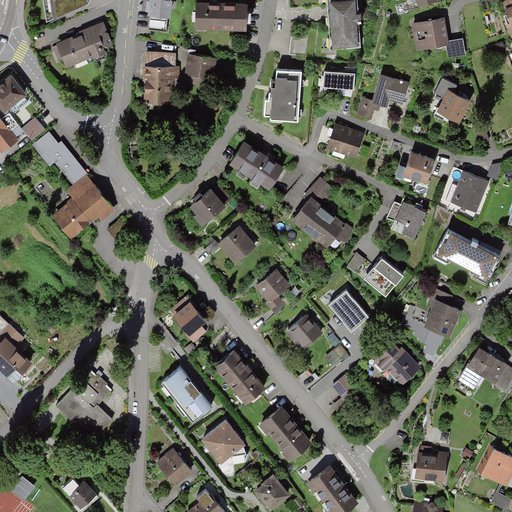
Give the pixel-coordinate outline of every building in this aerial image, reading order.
[(44,0),(47,16),(87,0),(44,0)] [(148,0),(147,8),(151,9),(149,26),(166,28),(168,12),(171,11),(172,0),(148,0)] [(247,0),(195,0),(195,25),(247,26),(247,0)] [(356,0),(328,0),(332,49),(360,46),(356,0)] [(511,0),(506,0),(503,2),(511,26),(511,0)] [(325,5),(289,5),(289,16),(324,17),(325,5)] [(112,39),(104,18),(81,28),(82,31),(52,44),(59,60),(64,57),(67,65),(76,61),(78,67),(109,55),(104,42),(112,39)] [(442,18),(411,23),(416,48),(447,43),(442,18)] [(308,35),(295,33),(293,52),(306,54),(308,35)] [(463,54),(460,40),(447,43),(450,57),(463,54)] [(177,50),(146,49),(146,63),(143,62),(142,74),(145,75),(144,99),(172,100),(172,82),(175,82),(176,76),(180,77),(181,63),(176,63),(177,50)] [(217,57),(191,51),(187,70),(191,71),(188,84),(210,89),(217,57)] [(0,101),(4,107),(6,106),(27,89),(11,69),(0,77),(0,101)] [(299,120),(301,71),(278,70),(277,85),(274,85),(273,91),(270,91),(269,97),(265,97),(265,113),(271,114),(271,118),(299,120)] [(347,74),(325,72),(324,87),(354,89),(355,74),(347,74)] [(373,100),(362,97),(357,115),(371,119),(374,110),(379,112),(381,105),(387,107),(389,100),(403,104),(409,83),(381,74),(373,100)] [(459,84),(444,78),(438,92),(445,95),(438,112),(462,123),(473,98),(456,91),(459,84)] [(4,107),(0,101),(0,146),(3,150),(19,138),(22,143),(44,126),(35,115),(22,126),(6,106),(4,107)] [(365,133),(336,122),(326,147),(356,158),(365,133)] [(60,142),(51,131),(34,143),(51,165),(57,160),(74,183),(68,188),(73,194),(68,198),(69,199),(53,212),(72,236),(99,214),(101,217),(115,206),(89,174),(90,173),(64,139),(60,142)] [(283,166),(243,140),(230,161),(270,186),(283,166)] [(436,161),(412,152),(406,169),(400,167),(397,177),(402,179),(403,176),(428,184),(436,161)] [(505,162),(494,164),(490,174),(498,179),(505,162)] [(488,181),(465,172),(453,202),(476,211),(488,181)] [(335,188),(320,175),(303,194),(308,199),(293,216),(326,245),(335,235),(347,239),(352,225),(324,201),(335,188)] [(216,180),(191,201),(198,210),(195,213),(202,221),(231,197),(216,180)] [(426,210),(404,200),(402,204),(395,201),(387,217),(396,221),(392,228),(400,232),(401,230),(414,236),(426,210)] [(454,212),(438,205),(435,222),(449,229),(454,212)] [(130,232),(121,219),(109,227),(118,240),(130,232)] [(239,223),(218,240),(234,260),(255,242),(239,223)] [(504,257),(453,230),(440,253),(491,280),(504,257)] [(215,239),(205,247),(209,252),(219,244),(215,239)] [(365,258),(356,251),(347,265),(355,271),(365,258)] [(397,267),(382,254),(364,276),(386,294),(404,272),(397,267)] [(278,266),(256,284),(267,298),(265,300),(271,307),(283,297),(278,292),(291,282),(278,266)] [(451,293),(433,285),(426,302),(432,305),(424,321),(446,331),(451,333),(462,307),(448,301),(451,293)] [(369,314),(346,287),(329,302),(351,329),(369,314)] [(194,297),(188,292),(169,307),(175,315),(176,315),(195,338),(207,329),(201,321),(206,317),(193,299),(194,297)] [(283,297),(271,307),(275,313),(287,303),(283,297)] [(441,343),(446,331),(424,321),(412,316),(416,306),(410,304),(403,322),(416,327),(414,333),(419,335),(418,337),(427,342),(424,349),(433,353),(438,342),(441,343)] [(308,313),(287,330),(301,347),(322,330),(308,313)] [(0,314),(0,331),(9,321),(0,314)] [(23,335),(9,321),(0,331),(0,367),(1,369),(12,379),(31,358),(15,344),(23,335)] [(332,332),(328,336),(333,341),(337,337),(332,332)] [(394,337),(371,358),(393,381),(397,376),(403,382),(423,364),(402,341),(400,343),(394,337)] [(340,343),(325,354),(335,367),(350,355),(340,343)] [(236,346),(215,362),(244,400),(265,384),(236,346)] [(473,384),(482,371),(507,388),(511,380),(511,365),(482,346),(462,376),(473,384)] [(209,347),(198,354),(206,366),(217,359),(209,347)] [(180,365),(162,379),(193,417),(210,403),(180,365)] [(92,369),(57,403),(72,418),(75,415),(94,435),(112,417),(97,401),(111,388),(105,383),(107,381),(98,372),(96,374),(92,369)] [(347,372),(333,384),(342,395),(332,403),(337,409),(361,389),(347,372)] [(258,421),(266,431),(268,430),(281,446),(279,448),(288,459),(313,439),(282,401),(258,421)] [(245,441),(227,417),(203,435),(220,459),(245,441)] [(511,455),(491,445),(479,470),(511,485),(511,455)] [(174,447),(157,460),(175,483),(192,469),(174,447)] [(447,453),(417,450),(415,467),(413,467),(412,478),(434,481),(434,477),(444,478),(447,453)] [(74,463),(64,467),(67,473),(76,469),(74,463)] [(332,464),(313,479),(338,511),(345,511),(360,500),(332,464)] [(274,469),(261,479),(262,481),(254,487),(271,507),(291,491),(274,469)] [(74,474),(63,484),(79,501),(76,504),(81,509),(99,493),(85,478),(81,482),(74,474)] [(206,487),(197,494),(201,499),(187,510),(186,511),(226,511),(225,511),(226,510),(215,496),(214,497),(206,487)] [(511,502),(511,498),(498,491),(493,501),(508,509),(511,502)] [(428,501),(415,498),(411,511),(442,511),(444,505),(436,503),(436,502),(435,501),(433,500),(431,500),(430,500),(428,501)]
